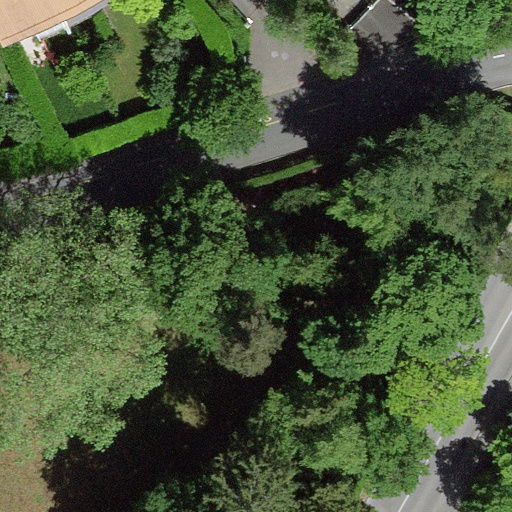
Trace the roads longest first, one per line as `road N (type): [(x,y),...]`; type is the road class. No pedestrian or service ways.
road 1 (residential): [(0,214),(511,51)]
road 2 (secondary): [(399,511),(511,312)]
